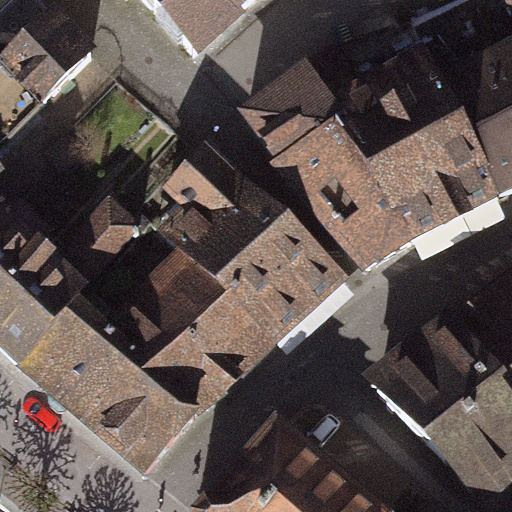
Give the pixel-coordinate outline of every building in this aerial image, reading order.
[(0,59),(45,16),(31,0),(11,0),(0,11),(0,59)] [(138,0),(188,55),(249,0),(138,0)] [(405,243),(489,200),(434,86),(500,52),(473,0),(454,0),(402,23),(384,32),(383,30),(318,53),(299,67),(302,72),(336,129),(405,243)] [(511,0),(473,0),(500,52),(511,47),(511,0)] [(0,140),(85,58),(45,16),(0,59),(0,222),(10,213),(8,211),(0,198),(0,140)] [(434,86),(489,200),(511,188),(511,47),(500,52),(434,86)] [(275,165),(336,129),(302,72),(239,118),(275,165)] [(336,129),(275,165),(317,218),(360,269),(405,243),(336,129)] [(224,174),(200,151),(167,186),(190,208),(158,236),(177,255),(265,344),(335,280),(226,172),(224,174)] [(104,205),(53,261),(79,285),(130,230),(104,205)] [(12,211),(10,213),(0,222),(0,353),(15,368),(70,305),(74,299),(74,297),(9,233),(22,220),(12,211)] [(189,416),(265,344),(177,255),(100,333),(188,416),(189,416)] [(511,277),(446,327),(511,418),(511,277)] [(70,305),(15,368),(139,474),(188,416),(100,333),(70,305)] [(473,500),(511,468),(511,418),(446,327),(421,346),(371,393),(428,450),(473,500)] [(361,511),(272,433),(206,507),(202,511),(361,511)]
